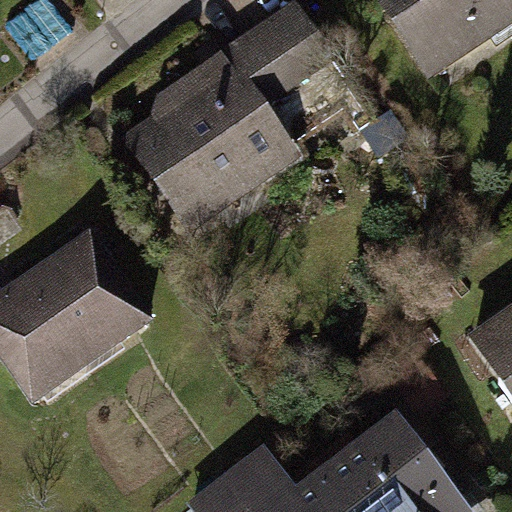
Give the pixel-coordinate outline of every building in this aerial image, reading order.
[(511,0),(389,0),(449,88),(511,46),(511,0)] [(174,115),(135,141),(203,237),(319,156),(284,106),(350,61),(308,1),(164,101),(174,115)] [(104,232),(0,303),(0,334),(49,407),(169,325),(104,232)] [(511,317),(485,337),(511,374),(511,317)] [(277,449),(197,511),(497,511),(412,404),(307,486),(277,449)]
